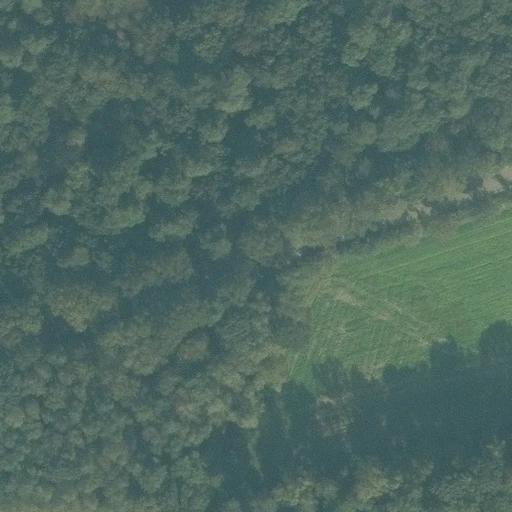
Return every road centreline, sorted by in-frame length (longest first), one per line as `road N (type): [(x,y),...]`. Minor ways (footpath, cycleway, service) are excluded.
road 1 (unclassified): [(0,340),(511,171)]
road 2 (track): [(178,511),(304,240)]
